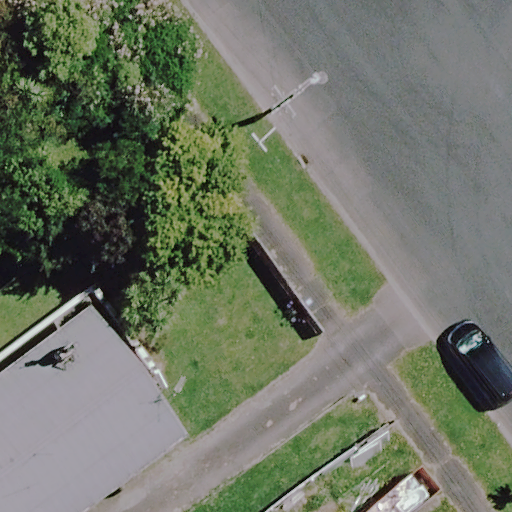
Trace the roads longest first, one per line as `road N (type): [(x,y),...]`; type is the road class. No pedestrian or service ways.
road 1 (residential): [(409,99),(511,237)]
road 2 (residential): [(409,99),(511,25)]
road 3 (residential): [(335,0),(409,99)]
